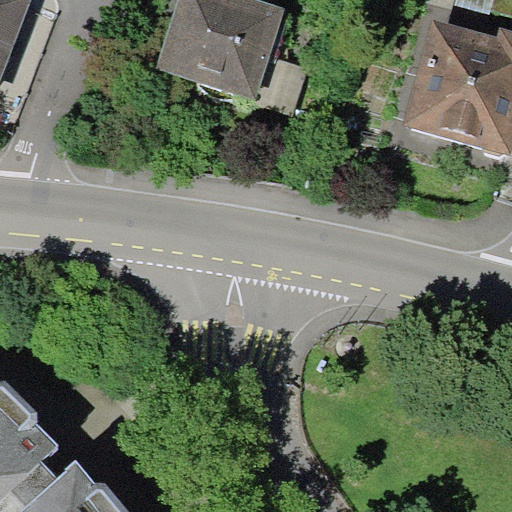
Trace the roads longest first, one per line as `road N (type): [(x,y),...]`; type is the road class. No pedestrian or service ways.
road 1 (residential): [(238,236),(232,348),(256,444),(298,511)]
road 2 (secondary): [(238,236),(511,297)]
road 3 (residential): [(71,0),(27,211)]
road 4 (secondary): [(27,211),(238,236)]
